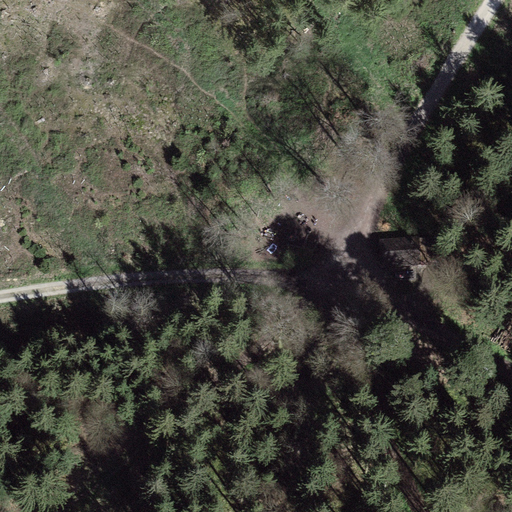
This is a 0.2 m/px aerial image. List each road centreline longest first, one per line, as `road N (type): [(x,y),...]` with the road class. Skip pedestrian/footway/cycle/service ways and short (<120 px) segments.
road 1 (track): [(0,296),(136,276),(257,275),(329,286)]
road 2 (track): [(329,286),(493,0)]
road 3 (track): [(329,286),(368,403),(420,511)]
road 4 (track): [(511,363),(403,308),(329,286)]
